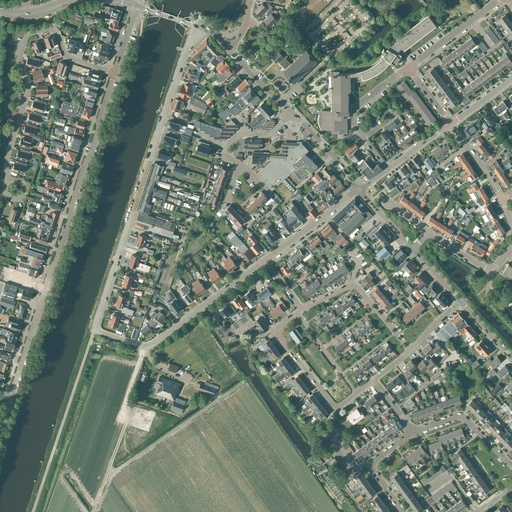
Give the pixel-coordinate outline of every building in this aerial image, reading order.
[(291,0),(289,0),(285,7),(290,9),(294,2),(291,0)] [(268,12),(271,9),(273,7),(269,4),(265,7),(262,3),(254,11),(260,16),(266,10),(268,12)] [(108,7),(107,11),(109,12),(108,14),(110,14),(109,17),(118,20),(121,11),(112,8),(108,7)] [(277,14),(271,9),(268,12),(266,14),(268,17),(264,21),(270,27),(277,19),(275,17),(277,14)] [(319,117),(319,120),(319,122),(320,124),(320,126),(321,127),(321,128),(322,129),(323,130),(332,129),(332,134),(337,133),(342,133),(345,133),(348,133),(347,114),(349,114),(349,104),(348,91),(351,91),(350,76),(356,75),(357,81),(358,81),(358,80),(363,79),(369,77),(370,77),(375,74),(380,71),(385,67),(389,63),(392,65),(394,63),(395,64),(400,57),(399,56),(401,53),(398,52),(399,49),(400,50),(401,48),(403,49),(404,50),(403,49),(430,28),(431,29),(436,25),(436,26),(437,25),(430,16),(428,14),(389,43),(391,45),(390,47),(389,46),(386,50),(384,48),(382,51),(384,52),(381,56),(382,57),(379,61),(375,64),(370,67),(366,69),(361,70),(356,72),(350,72),(350,73),(341,73),(341,71),(331,71),(331,76),(332,87),(332,104),(332,110),(325,110),(324,110),(322,110),(322,111),(323,111),(323,115),(321,115),(320,115),(319,117)] [(499,19),(503,24),(509,19),(506,14),(499,19)] [(109,23),(110,23),(109,27),(117,30),(118,26),(117,25),(118,21),(113,19),(110,19),(109,23)] [(503,24),(506,29),(511,24),(511,22),(509,19),(503,24)] [(105,40),(104,42),(112,45),(116,32),(106,29),(102,27),(100,31),(107,34),(106,39),(101,37),(101,38),(102,39),(105,40)] [(44,38),(46,44),(44,45),(45,49),(54,45),(54,47),(58,46),(55,37),(51,38),(50,36),(44,38)] [(471,38),(466,41),(471,48),(474,46),(476,48),(478,46),(477,44),(476,44),(471,38)] [(69,39),(67,44),(71,45),(70,47),(69,47),(69,49),(69,50),(69,51),(70,51),(76,53),(77,50),(82,52),(84,44),(79,43),(79,42),(73,40),(69,39)] [(222,55),(216,48),(207,39),(197,48),(201,53),(208,60),(209,59),(215,66),(222,58),(220,56),(222,55)] [(46,50),(45,49),(44,45),(42,41),(39,42),(38,40),(32,43),(36,52),(42,50),(42,52),(46,50)] [(466,41),(461,45),(467,52),(469,50),(471,51),(473,50),(471,48),(466,41)] [(109,46),(98,42),(95,52),(108,56),(110,51),(108,50),(109,46)] [(462,55),(467,52),(461,45),(457,48),(462,55)] [(201,53),(197,48),(189,55),(194,60),(196,58),(198,60),(200,58),(198,56),(201,53)] [(299,79),(317,61),(315,59),(318,57),(312,50),(311,51),(308,48),(291,63),(284,70),(295,82),(296,81),(297,82),(298,83),(300,81),(300,80),(299,79)] [(457,59),(462,55),(457,48),(452,52),(457,59)] [(95,52),(92,61),(103,65),(104,60),(107,61),(108,56),(95,52)] [(279,64),(284,70),(291,63),(290,64),(285,59),(287,57),(282,52),(282,53),(283,53),(281,55),(278,52),(272,57),(278,64),(279,64)] [(452,52),(447,56),(452,62),(457,59),(452,52)] [(511,61),(507,55),(502,59),(507,66),(511,62),(511,61)] [(40,59),(30,56),(29,59),(27,58),(25,65),(35,68),(37,62),(39,62),(40,59)] [(447,66),(452,62),(447,56),(442,59),(447,66)] [(502,59),(497,63),(503,69),(507,66),(502,59)] [(223,60),(216,67),(221,73),(229,65),(225,61),(225,62),(223,60)] [(60,62),(56,72),(62,74),(62,75),(66,77),(69,66),(66,65),(66,64),(60,62)] [(497,63),(493,66),(498,73),(503,69),(497,63)] [(185,74),(184,76),(185,77),(185,78),(194,81),(197,82),(200,73),(197,72),(199,68),(197,67),(196,66),(190,64),(188,69),(187,73),(186,73),(186,74),(185,74)] [(219,83),(226,77),(228,79),(236,72),(235,71),(236,70),(234,69),(233,69),(233,68),(232,69),(229,66),(221,74),(215,79),(219,83)] [(493,66),(488,70),(493,77),(498,73),(493,66)] [(34,75),(32,76),(35,82),(44,78),(42,72),(44,72),(43,68),(33,72),(34,75)] [(434,68),(427,73),(431,78),(437,73),(434,68)] [(488,80),(493,77),(488,70),(483,73),(488,80)] [(101,79),(101,78),(101,76),(93,73),(92,74),(91,73),(90,76),(92,76),(91,79),(99,81),(100,81),(101,79)] [(431,78),(434,83),(441,78),(437,73),(431,78)] [(483,84),(488,80),(483,73),(478,77),(483,84)] [(82,76),(80,80),(83,81),(82,84),(97,89),(97,88),(98,88),(99,86),(98,85),(99,83),(90,80),(91,79),(82,76)] [(238,76),(227,86),(232,91),(243,81),(238,76)] [(478,77),(473,80),(478,87),(483,84),(478,77)] [(441,78),(434,83),(438,87),(444,82),(441,78)] [(236,97),(239,100),(244,95),(243,94),(250,88),(248,86),(249,85),(249,84),(245,79),(237,87),(240,90),(238,92),(239,94),(236,97)] [(474,91),(478,87),(473,80),(469,84),(474,91)] [(405,81),(397,87),(401,92),(409,87),(405,81)] [(444,82),(438,87),(441,92),(448,87),(444,82)] [(190,89),(191,86),(186,84),(185,87),(182,86),(180,94),(181,94),(181,96),(186,97),(186,96),(188,97),(190,89)] [(469,94),(474,91),(469,84),(464,88),(469,94)] [(47,96),(47,89),(49,89),(49,85),(38,85),(38,89),(36,89),(36,96),(47,96)] [(226,85),(223,88),(229,94),(232,91),(226,85)] [(408,97),(413,93),(413,92),(409,87),(401,92),(406,98),(408,97)] [(452,92),(448,87),(441,92),(445,97),(452,92)] [(87,98),(85,105),(92,107),(97,91),(89,88),(88,91),(85,90),(84,93),(86,93),(85,97),(87,98)] [(235,104),(234,105),(229,110),(226,106),(218,114),(224,120),(225,119),(231,112),(235,116),(250,101),(257,95),(251,89),(244,95),(239,100),(235,104)] [(408,97),(412,102),(419,97),(415,91),(413,92),(413,93),(408,97)] [(452,92),(445,97),(448,102),(455,97),(452,92)] [(212,94),(205,101),(210,106),(213,103),(211,100),(215,97),(212,94)] [(255,106),(261,100),(257,95),(250,101),(253,104),(252,105),(253,106),(245,112),(246,113),(244,115),(246,117),(255,108),(254,107),(254,106),(255,106)] [(203,115),(207,106),(205,103),(192,97),(187,107),(203,115)] [(416,108),(422,104),(424,103),(419,97),(412,102),(416,108)] [(455,97),(448,102),(452,107),(459,102),(455,97)] [(44,105),(45,106),(46,102),(37,99),(36,103),(34,102),(32,108),(42,112),(44,105)] [(172,110),(181,112),(182,109),(184,109),(184,107),(183,106),(184,102),(175,99),(172,110)] [(64,100),(59,114),(63,115),(63,114),(75,117),(75,118),(84,121),(85,117),(89,118),(92,109),(64,100)] [(507,107),(505,104),(503,101),(498,105),(504,113),(505,112),(506,111),(505,109),(507,107)] [(252,122),(249,124),(250,124),(253,128),(255,130),(258,128),(259,130),(268,122),(266,119),(271,114),(273,112),(266,105),(266,104),(264,102),(261,104),(257,108),(255,110),(259,114),(251,121),(252,122)] [(424,103),(422,104),(416,108),(420,114),(428,108),(424,103)] [(389,111),(385,105),(377,111),(381,117),(389,111)] [(504,113),(498,105),(493,108),(498,114),(501,112),(502,114),(503,114),(504,113)] [(420,114),(425,120),(432,114),(428,108),(420,114)] [(32,115),(30,114),(28,121),(38,124),(39,118),(47,121),(48,117),(33,112),(32,115)] [(487,122),(488,122),(490,126),(495,122),(493,118),(492,118),(487,113),(483,116),(487,122)] [(432,114),(425,120),(429,125),(436,120),(432,114)] [(65,120),(57,117),(55,124),(63,126),(65,120)] [(223,128),(200,121),(200,130),(202,130),(205,130),(205,133),(210,133),(210,136),(214,136),(214,140),(215,140),(215,139),(219,140),(221,142),(224,140),(226,140),(226,139),(226,136),(230,136),(229,136),(229,132),(233,132),(233,128),(237,128),(237,124),(236,124),(231,119),(226,124),(223,128)] [(85,129),(85,128),(87,123),(78,121),(74,120),(72,124),(76,126),(85,129)] [(167,124),(167,126),(167,127),(167,128),(178,132),(178,131),(190,135),(192,129),(183,126),(180,125),(181,124),(169,120),(168,124),(167,124)] [(271,120),(261,129),(268,130),(274,124),(274,120),(271,120)] [(413,129),(409,132),(412,137),(413,137),(413,138),(415,136),(415,135),(418,133),(416,129),(419,127),(415,122),(413,120),(411,121),(412,123),(412,124),(410,125),(413,129)] [(27,127),(25,126),(23,133),(33,136),(35,130),(36,130),(37,127),(28,124),(27,127)] [(465,128),(465,129),(464,130),(469,136),(471,135),(472,137),(473,136),(475,139),(480,135),(478,133),(481,131),(478,127),(476,129),(472,124),(469,127),(469,126),(468,127),(467,127),(465,128)] [(75,128),(75,129),(68,126),(67,131),(83,136),(84,131),(75,128)] [(407,133),(403,136),(407,141),(408,142),(410,140),(409,140),(412,137),(409,132),(405,127),(403,129),(407,133)] [(67,134),(65,140),(80,144),(82,139),(73,136),(73,133),(58,128),(57,131),(67,134)] [(382,148),(381,149),(387,156),(390,153),(390,154),(393,152),(393,151),(396,149),(391,142),(389,138),(392,136),(388,132),(388,131),(387,130),(381,133),(386,140),(389,143),(385,146),(384,144),(380,147),(382,148)] [(399,139),(397,141),(400,146),(401,145),(402,146),(404,145),(403,144),(407,141),(403,136),(399,132),(397,133),(400,137),(399,137),(399,139)] [(182,134),(180,140),(188,143),(191,136),(182,134)] [(163,141),(163,143),(174,146),(176,138),(165,135),(163,141)] [(23,139),(21,139),(19,145),(29,148),(31,142),(32,143),(33,139),(24,136),(23,139)] [(480,137),(476,140),(479,145),(477,147),(479,150),(479,151),(480,152),(481,152),(487,147),(485,144),(483,145),(481,143),(484,141),(480,137)] [(245,138),(245,144),(242,144),(242,146),(233,145),(232,155),(241,155),(242,148),(244,148),(260,150),(261,140),(245,138)] [(78,150),(80,144),(65,140),(64,143),(66,143),(66,145),(67,145),(67,146),(78,150)] [(195,143),(193,150),(196,151),(196,152),(208,156),(211,147),(209,146),(210,144),(198,140),(197,143),(195,143)] [(253,151),(252,162),(257,162),(256,165),(259,168),(263,164),(265,166),(261,170),(257,174),(259,176),(261,179),(272,190),(282,181),(284,179),(293,171),(302,180),(311,172),(318,166),(308,156),(307,155),(305,153),(308,150),(301,142),(299,144),(295,144),(293,142),(290,142),(279,152),(275,152),(264,152),(253,151)] [(349,153),(351,155),(354,152),(353,151),(358,146),(355,143),(347,150),(345,153),(347,154),(349,153)] [(438,147),(436,148),(438,152),(440,150),(443,154),(451,149),(452,150),(455,148),(451,143),(448,145),(448,144),(445,146),(444,145),(441,147),(440,146),(438,147)] [(51,145),(49,149),(61,153),(62,148),(51,145)] [(491,152),(487,147),(481,152),(485,158),(488,156),(491,159),(495,156),(492,152),(491,152)] [(446,157),(443,154),(440,150),(438,152),(436,148),(432,151),(435,156),(435,157),(436,159),(437,158),(440,162),(446,157)] [(18,151),(16,158),(26,161),(28,155),(29,155),(30,152),(21,149),(20,152),(18,151)] [(74,161),(74,162),(77,153),(68,150),(67,152),(64,151),(63,156),(65,157),(64,159),(73,163),(74,161)] [(169,153),(160,150),(157,157),(164,159),(167,160),(168,155),(171,156),(172,153),(169,152),(169,153)] [(354,152),(351,155),(359,164),(363,160),(362,159),(363,158),(356,150),(354,152)] [(457,156),(455,157),(458,161),(458,162),(459,164),(466,159),(462,153),(457,157),(457,156)] [(61,168),(60,171),(70,174),(73,165),(63,162),(62,165),(58,164),(60,158),(48,154),(45,162),(57,166),(56,167),(61,168)] [(500,165),(499,163),(496,160),(501,156),(500,154),(495,157),(496,159),(490,164),(494,170),(500,165)] [(415,156),(411,160),(415,165),(418,169),(419,168),(418,167),(423,164),(420,161),(419,162),(415,156)] [(428,157),(423,162),(426,167),(428,169),(431,167),(434,165),(430,159),(428,157)] [(500,165),(494,170),(498,175),(504,171),(501,167),(511,160),(508,157),(499,163),(500,165)] [(365,175),(366,175),(369,179),(382,169),(378,164),(372,169),(366,162),(367,161),(368,160),(367,158),(358,166),(365,175)] [(470,165),(466,159),(459,164),(461,165),(461,166),(463,165),(465,168),(470,165)] [(14,164),(12,170),(22,173),(24,167),(25,168),(26,164),(17,161),(16,164),(14,164)] [(410,161),(405,164),(413,174),(417,171),(410,161)] [(155,163),(152,173),(157,174),(158,171),(161,172),(163,166),(160,165),(161,164),(155,163)] [(219,165),(217,171),(218,171),(220,172),(228,175),(230,170),(222,167),(222,166),(219,165)] [(404,165),(397,170),(397,171),(401,177),(404,181),(407,179),(407,178),(411,174),(409,171),(404,165)] [(474,170),(470,165),(465,168),(467,171),(465,172),(466,173),(467,175),(474,170)] [(326,166),(321,171),(322,172),(324,171),(326,174),(324,176),(326,178),(328,176),(329,177),(333,173),(326,166)] [(175,167),(173,172),(184,175),(186,171),(175,167)] [(431,172),(430,173),(434,178),(440,174),(436,169),(431,172)] [(478,176),(474,170),(467,175),(468,177),(469,177),(470,176),(472,179),(478,176)] [(218,171),(216,176),(219,177),(227,180),(228,175),(220,172),(218,171)] [(397,171),(382,183),(388,191),(393,186),(394,187),(397,185),(395,183),(398,183),(398,180),(401,177),(397,171)] [(507,175),(504,171),(498,175),(501,181),(508,176),(509,178),(511,175),(511,174),(510,173),(507,175)] [(58,184),(56,183),(54,182),(47,180),(45,186),(60,191),(61,187),(65,189),(70,176),(62,173),(58,184)] [(152,173),(150,178),(158,180),(159,179),(167,181),(167,180),(168,177),(160,175),(159,175),(157,174),(152,173)] [(318,185),(319,184),(323,181),(323,180),(317,173),(312,178),(317,184),(316,184),(313,186),(314,188),(317,186),(318,185)] [(332,185),(335,183),(339,180),(333,174),(326,180),(325,179),(323,180),(323,181),(319,184),(322,188),(327,184),(327,185),(328,184),(329,186),(331,184),(332,185)] [(429,174),(425,179),(429,183),(433,178),(429,174)] [(216,176),(215,181),(217,182),(225,184),(227,180),(219,177),(216,176)] [(509,178),(508,176),(501,181),(505,187),(510,183),(511,181),(511,179),(510,180),(509,178)] [(159,181),(158,181),(158,180),(150,178),(149,183),(157,186),(158,185),(159,185),(159,186),(169,189),(171,184),(159,180),(159,181)] [(337,187),(335,189),(332,185),(330,187),(338,196),(346,189),(339,180),(335,183),(336,185),(337,187)] [(149,183),(147,189),(166,196),(167,192),(157,188),(157,186),(149,183)] [(473,192),(470,194),(473,200),(476,198),(480,196),(485,193),(482,187),(479,189),(476,184),(476,185),(472,187),(474,191),(473,192)] [(214,191),(222,194),(223,189),(215,187),(215,186),(213,186),(212,191),(214,191)] [(396,187),(389,192),(392,197),(402,189),(399,186),(397,188),(396,187)] [(147,189),(145,195),(154,197),(154,195),(165,199),(166,196),(147,189)] [(338,199),(335,195),(334,196),(330,191),(328,193),(325,189),(319,193),(326,202),(327,202),(330,206),(338,199)] [(56,198),(55,201),(61,203),(64,194),(55,191),(54,195),(55,196),(55,197),(56,198)] [(261,194),(258,196),(265,203),(267,205),(271,201),(272,201),(273,199),(271,197),(268,194),(266,196),(263,192),(262,192),(261,191),(260,192),(261,194)] [(314,197),(310,192),(304,197),(308,203),(309,202),(309,203),(312,199),(314,197)] [(402,198),(400,201),(405,205),(409,200),(404,196),(406,194),(403,192),(399,197),(402,198)] [(480,196),(476,198),(481,206),(483,205),(488,202),(487,200),(489,199),(485,193),(480,196)] [(145,195),(143,200),(152,203),(162,206),(164,201),(154,197),(145,195)] [(219,204),(220,199),(212,196),(210,196),(209,198),(211,199),(210,201),(213,202),(212,205),(217,207),(218,204),(219,204)] [(261,207),(265,203),(258,196),(256,198),(254,196),(253,198),(261,207)] [(277,196),(276,197),(273,199),(272,201),(276,205),(280,201),(282,200),(277,196)] [(44,201),(43,205),(47,206),(58,210),(60,205),(51,202),(52,200),(45,197),(44,201)] [(344,217),(338,224),(348,235),(365,219),(366,221),(372,215),(355,197),(333,218),(337,223),(343,217),(344,217)] [(253,201),(251,203),(257,210),(261,207),(253,198),(251,199),(253,201)] [(409,200),(405,205),(411,209),(414,204),(411,202),(412,200),(410,199),(409,200)] [(143,200),(140,211),(151,214),(151,213),(152,211),(150,210),(152,203),(143,200)] [(323,200),(318,203),(320,206),(317,208),(321,213),(329,206),(325,202),(323,200)] [(164,201),(162,206),(173,210),(174,205),(164,201)] [(288,210),(283,214),(287,219),(292,226),(294,224),(297,221),(301,219),(303,217),(304,217),(297,208),(298,208),(297,208),(292,201),(285,206),(288,210)] [(311,205),(309,203),(309,202),(308,203),(306,204),(311,210),(308,212),(313,218),(318,214),(311,205)] [(479,207),(477,209),(478,211),(484,207),(488,213),(493,209),(489,203),(489,204),(488,202),(483,205),(481,206),(479,207)] [(41,212),(41,211),(45,212),(47,206),(40,203),(38,208),(36,207),(35,210),(41,212)] [(253,214),(257,210),(251,203),(247,207),(253,214)] [(219,211),(222,214),(225,212),(227,215),(234,208),(230,204),(228,206),(226,204),(219,211)] [(414,204),(411,209),(416,213),(421,207),(420,206),(419,205),(417,207),(414,204)] [(292,229),(290,227),(279,213),(277,211),(275,207),(271,211),(275,217),(278,221),(277,222),(278,224),(280,223),(287,233),(292,229)] [(421,209),(422,208),(421,207),(416,213),(421,217),(425,212),(421,209)] [(236,211),(234,208),(227,215),(231,219),(240,210),(238,208),(236,211)] [(19,211),(12,209),(9,219),(15,221),(15,222),(18,223),(21,214),(18,213),(19,211)] [(485,214),(482,216),(486,222),(487,222),(486,223),(487,224),(491,221),(496,218),(495,216),(497,215),(493,209),(488,213),(485,214)] [(27,210),(26,214),(29,215),(28,217),(29,218),(30,217),(32,218),(33,216),(34,212),(27,210)] [(241,212),(240,210),(231,219),(234,223),(241,216),(239,214),(241,212)] [(54,223),(56,218),(57,214),(52,212),(51,214),(49,213),(49,216),(47,215),(45,221),(54,223)] [(176,224),(165,220),(156,217),(153,216),(139,212),(135,225),(172,237),(176,224)] [(245,220),(241,216),(234,223),(238,227),(245,220)] [(437,218),(436,217),(435,217),(434,218),(430,216),(427,221),(433,225),(437,218)] [(437,218),(433,225),(439,229),(442,223),(439,222),(440,220),(439,219),(437,218)] [(491,221),(487,224),(488,227),(493,224),(494,225),(494,226),(492,227),(494,230),(496,229),(501,226),(498,220),(497,220),(496,218),(491,221)] [(297,221),(294,224),(296,227),(303,222),(301,219),(297,221)] [(42,224),(41,227),(52,231),(54,225),(44,222),(43,225),(42,224)] [(328,223),(320,230),(327,238),(329,235),(339,246),(346,239),(340,233),(338,235),(334,231),(335,230),(328,223)] [(439,229),(444,232),(448,227),(442,223),(439,229)] [(268,231),(264,234),(271,243),(272,241),(273,242),(274,241),(275,240),(275,239),(277,238),(273,233),(275,231),(271,225),(266,228),(268,231)] [(386,245),(392,240),(394,238),(382,225),(374,232),(377,235),(375,237),(378,240),(380,238),(386,245)] [(448,227),(444,232),(450,236),(453,231),(450,229),(451,227),(450,226),(449,225),(448,227)] [(241,226),(235,231),(239,235),(245,230),(241,226)] [(494,230),(493,231),(497,237),(498,236),(499,238),(504,235),(502,233),(505,232),(501,226),(496,229),(494,230)] [(42,229),(38,241),(48,244),(51,232),(42,229)] [(458,234),(455,239),(462,243),(465,239),(467,240),(469,236),(464,232),(460,230),(458,234)] [(31,235),(20,231),(18,236),(29,240),(31,235)] [(233,231),(228,236),(231,238),(231,239),(239,248),(238,249),(247,260),(250,259),(252,257),(252,256),(247,250),(249,249),(245,244),(236,234),(233,231)] [(250,240),(247,243),(256,253),(261,249),(255,242),(258,240),(253,234),(248,238),(250,240)] [(321,248),(323,246),(320,243),(319,244),(319,243),(322,241),(318,235),(313,238),(321,248)] [(26,243),(25,246),(45,253),(46,248),(32,243),(32,241),(21,238),(21,237),(17,236),(16,240),(20,241),(26,243)] [(470,237),(467,242),(470,244),(468,247),(473,249),(472,251),(475,253),(479,246),(481,244),(475,240),(470,237)] [(313,238),(309,241),(312,245),(310,247),(313,251),(318,247),(319,249),(320,251),(319,252),(321,255),(324,252),(322,250),(321,248),(313,238)] [(364,238),(358,243),(364,249),(369,244),(364,238)] [(136,245),(135,247),(139,248),(140,246),(140,247),(143,247),(147,249),(148,246),(149,243),(144,242),(138,240),(136,239),(136,241),(137,241),(136,245)] [(479,246),(475,253),(479,255),(479,254),(482,255),(484,252),(488,255),(491,250),(494,245),(492,242),(488,248),(486,247),(487,247),(481,243),(481,244),(479,246)] [(391,255),(389,252),(384,246),(376,254),(381,259),(384,257),(386,259),(391,255)] [(25,247),(23,253),(29,254),(27,260),(26,263),(31,265),(40,268),(42,261),(44,257),(44,256),(43,255),(43,254),(44,254),(25,247)] [(307,250),(306,251),(309,255),(310,254),(312,255),(314,253),(309,247),(307,249),(307,250)] [(407,255),(401,249),(400,248),(395,252),(394,251),(392,253),(393,254),(399,260),(394,265),(395,267),(401,262),(400,262),(407,255)] [(295,253),(294,253),(300,260),(304,257),(305,258),(309,255),(306,251),(306,250),(302,253),(300,249),(297,251),(296,251),(295,252),(295,253)] [(220,256),(215,260),(218,264),(222,261),(223,262),(226,265),(225,265),(230,271),(234,269),(226,259),(221,252),(219,254),(220,256)] [(291,259),(288,262),(293,269),(301,262),(300,260),(294,253),(293,253),(291,254),(291,255),(289,257),(291,259)] [(229,257),(228,257),(226,259),(234,269),(237,266),(232,259),(232,260),(229,257)] [(214,267),(218,264),(215,260),(214,260),(212,258),(209,260),(214,267)] [(371,259),(365,266),(367,268),(373,261),(371,259)] [(397,266),(394,268),(398,272),(401,269),(402,268),(406,271),(407,270),(414,263),(412,261),(412,262),(410,260),(408,262),(406,259),(398,266),(397,266)] [(131,260),(129,265),(136,267),(136,268),(145,271),(147,265),(138,262),(131,260)] [(20,261),(18,268),(28,271),(30,265),(26,264),(26,263),(20,261)] [(341,262),(338,264),(340,267),(339,268),(345,275),(350,272),(345,264),(345,263),(343,261),(341,262)] [(406,271),(404,273),(408,276),(407,276),(410,279),(418,272),(415,269),(417,268),(416,266),(416,265),(414,263),(407,270),(406,271)] [(511,265),(508,263),(503,272),(511,277),(511,265)] [(281,268),(281,269),(283,272),(284,271),(286,274),(288,276),(291,274),(289,271),(291,270),(286,264),(281,267),(281,268)] [(336,265),(333,268),(335,271),(334,271),(340,279),(345,275),(339,268),(340,267),(338,264),(336,265)] [(30,268),(28,274),(37,277),(39,270),(34,269),(30,268)] [(214,268),(211,271),(218,280),(222,278),(217,271),(216,271),(214,268)] [(331,269),(328,271),(330,274),(329,275),(335,282),(340,279),(334,271),(335,271),(333,268),(331,269)] [(215,283),(218,280),(211,271),(208,273),(210,276),(215,283)] [(326,272),(323,275),(325,278),(324,278),(330,286),(335,282),(329,275),(330,274),(328,271),(326,272)] [(17,272),(15,276),(22,279),(20,285),(25,287),(33,290),(36,279),(17,272)] [(367,274),(361,279),(365,283),(373,276),(372,275),(371,274),(369,272),(367,274)] [(429,279),(422,272),(418,275),(416,277),(420,282),(416,286),(417,286),(416,287),(419,291),(420,290),(425,285),(424,285),(425,283),(429,279)] [(317,280),(314,282),(313,283),(318,290),(323,287),(320,282),(319,281),(318,279),(319,279),(317,277),(316,275),(315,277),(317,280)] [(323,275),(321,276),(323,279),(319,281),(320,282),(323,287),(325,289),(330,286),(324,278),(325,278),(323,275)] [(375,279),(374,278),(373,276),(365,283),(369,288),(375,283),(373,281),(375,279)] [(312,283),(309,286),(308,286),(313,294),(318,290),(313,283),(314,282),(311,279),(310,280),(312,283)] [(131,284),(131,282),(124,280),(123,285),(129,287),(130,287),(134,289),(135,286),(131,284)] [(198,280),(198,281),(195,282),(203,292),(206,289),(201,283),(198,280)] [(4,288),(0,299),(0,303),(13,308),(16,301),(13,300),(15,295),(21,297),(29,300),(32,291),(5,282),(4,287),(4,288)] [(199,295),(203,292),(195,282),(192,285),(195,288),(194,288),(199,295)] [(313,294),(308,286),(309,286),(306,282),(304,284),(307,287),(303,290),(305,293),(308,297),(313,294)] [(440,291),(433,283),(427,288),(425,285),(420,290),(424,294),(425,292),(427,294),(430,292),(434,297),(435,296),(436,295),(440,291)] [(189,290),(185,285),(180,288),(184,293),(183,294),(184,296),(182,297),(188,304),(191,302),(190,301),(193,299),(188,293),(190,292),(189,290)] [(250,291),(244,295),(248,300),(245,301),(250,308),(253,306),(256,303),(257,304),(262,300),(262,299),(271,292),(267,287),(260,293),(258,294),(258,293),(256,294),(254,296),(250,291)] [(384,290),(383,288),(382,288),(380,290),(378,287),(372,292),(376,296),(384,290)] [(170,297),(166,301),(171,307),(170,307),(173,310),(175,313),(181,308),(176,301),(178,300),(171,290),(167,293),(170,297)] [(386,296),(384,294),(386,292),(385,291),(384,290),(376,296),(380,301),(386,296)] [(433,301),(436,304),(440,301),(444,305),(442,307),(444,309),(448,306),(446,304),(449,302),(445,298),(442,294),(441,293),(437,297),(433,301)] [(120,294),(118,300),(125,302),(129,304),(130,301),(131,298),(126,297),(124,296),(120,294)] [(347,296),(344,298),(350,306),(356,302),(352,296),(348,298),(347,296)] [(386,296),(380,301),(384,305),(389,301),(391,299),(390,298),(389,297),(387,298),(386,296)] [(237,307),(239,306),(241,308),(245,304),(240,298),(238,299),(237,297),(232,301),(237,307)] [(343,302),(341,304),(345,310),(350,306),(344,298),(342,300),(343,302)] [(393,301),(392,300),(391,299),(389,301),(384,305),(387,310),(393,305),(391,303),(393,301)] [(118,300),(116,305),(124,308),(128,309),(128,308),(129,306),(129,304),(125,302),(118,300)] [(415,302),(414,303),(415,304),(420,310),(425,306),(420,300),(418,302),(416,301),(415,301),(415,302)] [(283,302),(276,306),(281,313),(287,308),(283,302)] [(339,314),(345,310),(341,304),(339,302),(337,304),(338,306),(335,308),(339,314)] [(222,309),(220,310),(225,317),(229,314),(231,316),(234,314),(235,314),(237,313),(236,312),(234,308),(232,306),(229,309),(229,308),(229,307),(228,307),(227,304),(222,308),(222,309)] [(416,314),(420,310),(415,304),(411,308),(416,314)] [(16,308),(14,314),(17,314),(16,316),(23,319),(27,307),(20,305),(19,309),(16,308)] [(274,317),(281,313),(276,306),(270,311),(274,317)] [(416,314),(411,308),(409,310),(407,308),(406,309),(404,310),(411,318),(416,314)] [(325,312),(331,321),(332,320),(333,322),(340,317),(336,312),(334,313),(332,310),(329,313),(328,310),(325,312)] [(404,310),(403,311),(403,312),(404,314),(402,316),(407,322),(411,318),(404,310)] [(149,321),(151,323),(154,327),(158,324),(161,326),(165,321),(161,318),(164,314),(159,311),(157,313),(154,311),(150,316),(153,317),(152,318),(149,321)] [(261,330),(267,326),(262,319),(265,317),(261,312),(258,314),(260,317),(254,321),(261,330)] [(326,325),(331,321),(325,312),(323,314),(324,316),(321,318),(326,325)] [(113,314),(111,320),(118,322),(119,320),(124,321),(125,318),(120,317),(117,315),(117,314),(114,313),(113,314)] [(463,334),(466,332),(468,335),(466,337),(469,341),(471,339),(477,333),(459,313),(439,330),(436,334),(444,342),(457,331),(459,334),(462,332),(463,334)] [(215,323),(214,323),(219,330),(222,327),(219,322),(221,320),(216,314),(211,317),(215,323)] [(11,323),(10,328),(19,331),(22,324),(15,322),(16,318),(9,316),(7,322),(11,323)] [(319,320),(316,323),(320,329),(326,325),(321,318),(320,316),(317,318),(319,320)] [(111,320),(109,325),(110,325),(109,327),(113,328),(113,326),(116,327),(116,328),(123,330),(125,324),(123,324),(118,322),(111,320)] [(376,329),(370,321),(365,325),(369,331),(370,333),(376,329)] [(151,329),(154,327),(151,323),(148,325),(140,330),(145,336),(152,330),(151,329)] [(365,325),(359,329),(364,335),(369,331),(365,325)] [(299,338),(302,336),(296,328),(288,334),(295,344),(301,339),(299,338)] [(2,329),(1,333),(5,335),(9,336),(8,339),(16,342),(18,334),(8,331),(6,330),(2,329)] [(354,333),(358,339),(364,335),(359,329),(354,333)] [(355,341),(351,336),(346,340),(350,345),(355,341)] [(264,348),(262,349),(264,351),(265,350),(273,344),(269,339),(262,345),(264,348)] [(482,339),(474,347),(478,352),(480,350),(485,356),(491,350),(491,349),(489,347),(482,339)] [(346,340),(340,344),(345,350),(350,345),(346,340)] [(13,350),(15,345),(15,344),(6,341),(4,348),(13,350)] [(260,341),(253,347),(255,349),(262,344),(260,341)] [(439,354),(445,349),(437,341),(435,344),(432,341),(430,343),(429,343),(437,351),(436,351),(439,354)] [(383,345),(381,347),(387,355),(392,351),(389,347),(390,346),(387,342),(383,345)] [(432,356),(436,351),(437,351),(429,343),(430,343),(429,343),(424,348),(432,356)] [(276,349),(273,344),(265,350),(267,352),(265,354),(266,357),(276,349)] [(334,348),(339,354),(345,350),(340,344),(334,348)] [(387,355),(381,347),(378,349),(380,351),(377,353),(382,359),(387,355)] [(0,349),(0,357),(10,361),(12,354),(5,352),(0,349)] [(280,354),(276,349),(266,357),(267,357),(261,361),(262,363),(266,361),(273,355),(275,358),(280,354)] [(382,359),(377,353),(375,351),(373,353),(375,355),(372,358),(376,363),(382,359)] [(490,358),(485,363),(488,367),(491,364),(494,368),(502,361),(499,358),(500,358),(498,356),(498,357),(497,356),(492,361),(490,358)] [(276,372),(282,366),(287,362),(283,357),(278,362),(280,364),(275,368),(276,368),(274,369),(276,372)] [(424,360),(423,360),(431,368),(430,368),(433,371),(438,366),(431,358),(429,360),(426,358),(424,360)] [(425,372),(430,368),(431,368),(423,360),(424,360),(423,359),(418,364),(425,372)] [(369,360),(364,364),(368,370),(374,365),(369,360)] [(406,365),(407,365),(414,373),(419,368),(411,360),(406,365)] [(477,360),(472,365),(476,370),(481,365),(477,360)] [(6,372),(8,364),(0,361),(0,369),(0,370),(6,372)] [(277,374),(279,376),(291,367),(287,362),(282,366),(284,369),(277,374)] [(170,364),(168,369),(176,372),(178,366),(170,364)] [(364,364),(358,368),(363,374),(368,370),(364,364)] [(407,365),(406,365),(404,368),(406,370),(404,372),(411,381),(417,376),(414,373),(407,365)] [(505,365),(497,372),(503,378),(510,371),(505,365)] [(295,372),(291,367),(279,376),(277,378),(279,380),(281,378),(281,379),(286,375),(288,378),(295,372)] [(357,378),(363,374),(358,368),(353,373),(357,378)] [(492,368),(488,372),(493,376),(497,373),(492,368)] [(160,383),(156,394),(157,394),(166,397),(172,381),(160,377),(160,376),(159,376),(157,382),(160,383)] [(281,386),(283,389),(290,383),(294,387),(297,385),(302,381),(298,376),(293,380),(292,378),(281,386)] [(403,387),(397,391),(403,399),(415,390),(409,382),(405,385),(403,382),(398,376),(388,384),(392,390),(400,384),(403,387)] [(172,381),(166,397),(174,400),(171,410),(181,413),(186,401),(176,397),(180,384),(172,381)] [(294,387),(292,388),(295,393),(296,393),(306,385),(302,381),(297,385),(294,387)] [(217,391),(219,387),(219,386),(206,382),(205,384),(201,383),(198,390),(213,395),(216,390),(217,391)] [(309,390),(306,385),(296,393),(295,394),(296,396),(297,395),(300,393),(302,396),(304,394),(309,390)] [(454,397),(453,397),(456,405),(462,402),(459,395),(460,395),(458,391),(456,392),(458,395),(454,397)] [(448,399),(447,399),(450,407),(456,405),(453,397),(454,397),(452,393),(450,394),(452,398),(448,399)] [(305,404),(302,406),(304,408),(306,406),(306,407),(316,399),(312,394),(308,398),(307,397),(304,399),(307,402),(305,404)] [(374,395),(369,399),(377,408),(379,407),(377,404),(377,405),(375,403),(378,401),(374,395)] [(444,396),(441,397),(442,401),(441,402),(444,409),(450,407),(447,399),(448,399),(447,395),(444,396)] [(440,402),(436,403),(435,404),(438,411),(444,409),(441,402),(442,401),(441,397),(439,398),(440,402)] [(411,398),(404,403),(407,407),(413,402),(411,398)] [(311,407),(313,409),(320,403),(316,399),(306,407),(308,409),(311,407)] [(364,403),(368,408),(370,410),(372,412),(377,408),(369,399),(364,403)] [(472,399),(466,405),(471,410),(479,402),(477,400),(475,402),(472,399)] [(429,406),(432,413),(438,411),(435,404),(436,403),(435,400),(433,400),(434,404),(430,406),(429,406)] [(428,406),(424,408),(423,408),(426,416),(432,413),(429,406),(430,406),(429,402),(427,403),(428,406)] [(481,404),(479,402),(471,410),(475,414),(481,409),(482,407),(480,405),(481,404)] [(312,414),(314,416),(324,408),(320,403),(313,409),(315,411),(312,414)] [(501,406),(505,411),(509,407),(505,403),(502,405),(501,406)] [(421,405),(422,409),(419,410),(417,410),(420,418),(426,416),(423,408),(424,408),(423,404),(421,405)] [(414,420),(420,418),(417,410),(419,410),(417,406),(415,407),(416,411),(412,413),(414,420)] [(328,413),(324,408),(314,416),(316,418),(318,416),(321,419),(322,420),(323,420),(324,420),(327,417),(325,415),(328,413)] [(350,419),(349,420),(352,424),(364,416),(361,412),(360,413),(357,409),(347,416),(350,419)] [(481,409),(475,414),(480,418),(488,411),(486,409),(483,411),(481,409)] [(388,411),(382,415),(386,420),(388,423),(388,422),(391,426),(390,426),(395,433),(400,429),(395,422),(396,422),(394,419),(394,418),(392,420),(391,418),(390,419),(387,415),(390,413),(388,411)] [(488,411),(480,418),(484,423),(492,415),(488,411)] [(492,415),(484,423),(488,427),(496,420),(492,415)] [(496,420),(488,427),(493,432),(498,426),(501,424),(498,422),(496,420)] [(385,425),(383,426),(386,429),(385,430),(390,436),(395,433),(390,426),(391,426),(388,422),(388,423),(385,425)] [(381,427),(378,430),(381,433),(380,434),(385,440),(390,436),(385,430),(386,429),(383,426),(381,427)] [(498,426),(493,432),(497,436),(502,431),(505,428),(503,426),(500,429),(498,426)] [(461,427),(455,429),(459,439),(460,438),(464,437),(465,441),(467,440),(465,436),(461,427)] [(507,430),(505,428),(502,431),(497,436),(501,441),(507,435),(504,433),(507,430)] [(453,441),(454,441),(458,439),(459,443),(461,442),(460,438),(459,439),(455,429),(449,432),(453,441)] [(376,437),(375,437),(379,444),(385,440),(380,434),(381,433),(378,430),(376,431),(379,435),(376,437)] [(455,444),(454,441),(453,441),(449,432),(444,434),(447,443),(449,443),(452,441),(453,445),(455,444)] [(374,447),(379,444),(375,437),(376,437),(373,433),(371,435),(374,438),(370,441),(374,447)] [(501,441),(501,442),(502,443),(503,443),(506,445),(511,438),(511,435),(509,433),(507,435),(501,441)] [(450,446),(449,443),(447,443),(444,434),(438,436),(440,440),(442,445),(446,443),(448,447),(450,446)] [(369,442),(365,444),(365,445),(369,451),(374,447),(370,441),(368,437),(366,438),(369,442)] [(440,440),(434,442),(438,452),(442,450),(444,454),(445,453),(444,449),(443,449),(442,445),(440,440)] [(364,446),(360,448),(364,455),(369,451),(365,445),(365,444),(363,441),(361,442),(364,446)] [(432,454),(437,452),(438,456),(440,455),(438,452),(434,442),(428,444),(432,454)] [(354,452),(355,453),(356,455),(358,458),(359,458),(364,455),(360,448),(358,444),(356,446),(358,449),(354,452)] [(421,445),(415,449),(421,457),(422,457),(425,454),(428,458),(429,456),(427,453),(421,445)] [(453,458),(455,460),(464,453),(463,452),(463,451),(462,449),(461,449),(460,448),(454,453),(456,456),(453,458)] [(410,453),(416,461),(417,460),(420,458),(423,461),(425,460),(422,457),(421,457),(415,449),(410,453)] [(420,464),(417,460),(416,461),(410,453),(405,457),(412,465),(415,462),(418,465),(419,464),(420,464)] [(456,462),(459,460),(461,463),(468,458),(464,453),(455,460),(456,462)] [(471,464),(468,458),(461,463),(465,468),(471,464)] [(471,464),(465,468),(468,473),(475,469),(475,468),(475,467),(474,465),(472,465),(471,464)] [(467,478),(469,480),(478,474),(475,469),(468,473),(471,476),(467,478)] [(352,479),(355,477),(358,480),(358,481),(364,477),(361,471),(355,476),(354,475),(351,478),(350,477),(344,482),(346,485),(352,480),(352,479)] [(397,473),(391,477),(394,482),(401,478),(401,479),(405,476),(403,474),(400,477),(398,474),(397,473)] [(474,480),(476,483),(482,479),(478,474),(469,480),(471,482),(474,480)] [(368,482),(364,477),(358,481),(358,480),(354,483),(356,485),(359,482),(361,485),(362,486),(368,482)] [(404,482),(401,479),(401,478),(394,482),(398,487),(404,483),(405,484),(408,481),(407,479),(404,482)] [(482,479),(476,483),(478,486),(475,488),(476,491),(486,484),(482,479)] [(363,487),(365,491),(366,491),(372,487),(368,482),(362,486),(361,485),(358,488),(359,490),(363,487)] [(402,493),(408,488),(409,489),(412,487),(411,485),(407,487),(405,484),(404,483),(398,487),(402,493)] [(486,484),(476,491),(478,492),(480,496),(483,493),(489,489),(486,484)] [(372,487),(366,491),(365,491),(362,493),(363,495),(366,492),(369,497),(375,492),(372,487)] [(415,490),(411,492),(409,489),(408,488),(402,493),(406,498),(412,493),(413,494),(416,492),(415,490)] [(415,497),(413,494),(412,493),(406,498),(409,503),(416,498),(416,499),(419,498),(420,497),(418,495),(415,497)] [(472,493),(471,493),(471,494),(468,496),(472,501),(476,498),(474,495),(473,493),(472,493)] [(372,500),(374,504),(375,505),(381,500),(378,495),(372,499),(371,498),(367,501),(369,503),(372,500)] [(461,500),(457,502),(457,503),(461,509),(466,505),(462,499),(463,499),(460,495),(458,497),(461,500)] [(409,503),(413,508),(419,503),(420,504),(423,502),(422,500),(421,501),(419,498),(416,499),(416,498),(409,503)] [(457,511),(461,509),(457,503),(457,502),(455,499),(453,500),(456,504),(452,506),(451,507),(455,511),(457,511)] [(381,500),(375,505),(374,504),(371,506),(373,508),(376,506),(378,509),(379,510),(385,505),(381,500)] [(422,508),(420,504),(419,503),(413,508),(415,511),(419,511),(423,509),(423,510),(427,507),(426,505),(422,508)] [(450,508),(447,510),(446,511),(447,511),(455,511),(451,507),(452,506),(450,503),(448,504),(450,508)]
